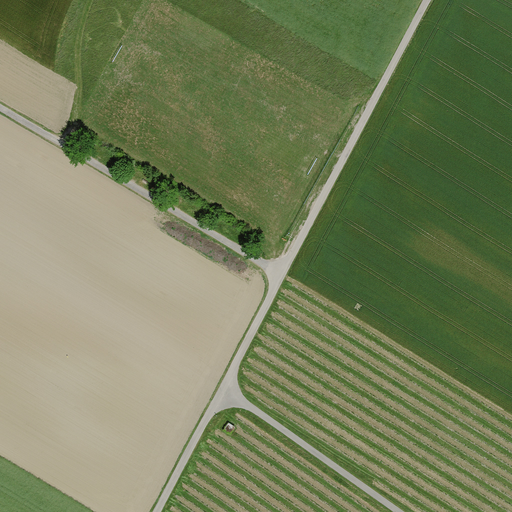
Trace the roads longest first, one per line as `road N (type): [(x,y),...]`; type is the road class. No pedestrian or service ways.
road 1 (unclassified): [(224,389),(429,0)]
road 2 (track): [(55,140),(282,275)]
road 3 (unclassified): [(224,389),(398,511)]
road 4 (track): [(93,0),(77,51),(76,117),(55,140)]
road 5 (track): [(157,511),(224,389)]
